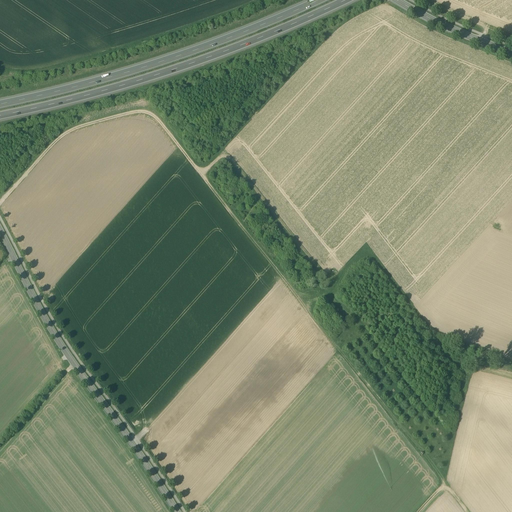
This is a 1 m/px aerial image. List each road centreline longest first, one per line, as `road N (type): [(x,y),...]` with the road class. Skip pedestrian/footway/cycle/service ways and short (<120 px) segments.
road 1 (track): [(199,174),(465,511)]
road 2 (motorway): [(0,114),(156,73),(342,0)]
road 3 (track): [(199,174),(220,156),(230,158),(329,280),(370,243),(435,328)]
road 4 (motorway): [(316,0),(132,68),(0,102)]
road 5 (tertiary): [(176,511),(62,347),(0,231)]
road 6 (track): [(0,202),(61,134),(137,111),(156,118),(199,174)]
road 7 (tertiary): [(511,54),(396,0)]
